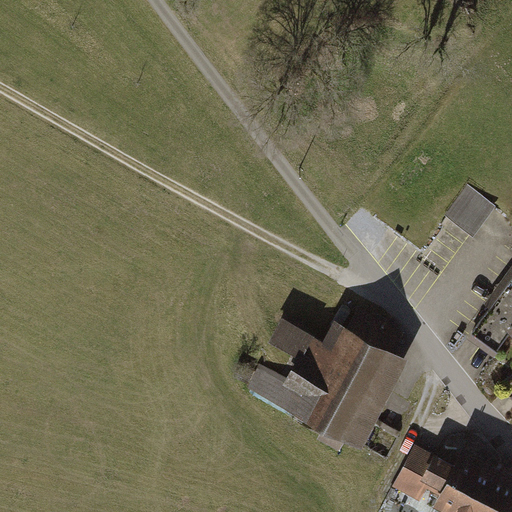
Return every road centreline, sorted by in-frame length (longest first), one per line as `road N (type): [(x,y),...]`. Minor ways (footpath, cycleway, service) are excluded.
road 1 (unclassified): [(511,446),(385,297),(156,0)]
road 2 (track): [(0,89),(385,297)]
